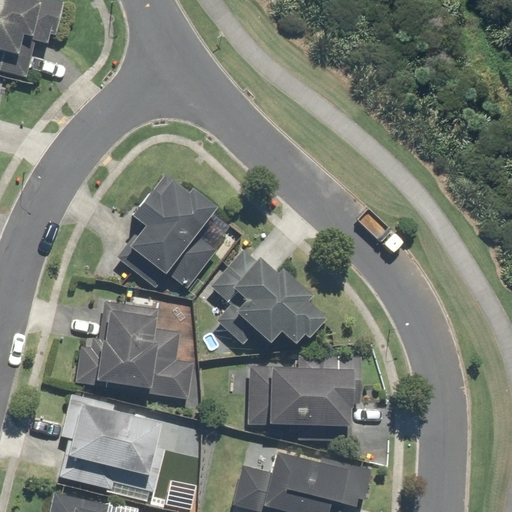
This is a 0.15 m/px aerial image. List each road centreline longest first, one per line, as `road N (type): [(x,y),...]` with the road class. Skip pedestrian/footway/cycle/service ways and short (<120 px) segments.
road 1 (residential): [(175,61),(389,270),(433,346),(442,419),(438,511)]
road 2 (residential): [(0,306),(34,204),(66,154),(175,61)]
